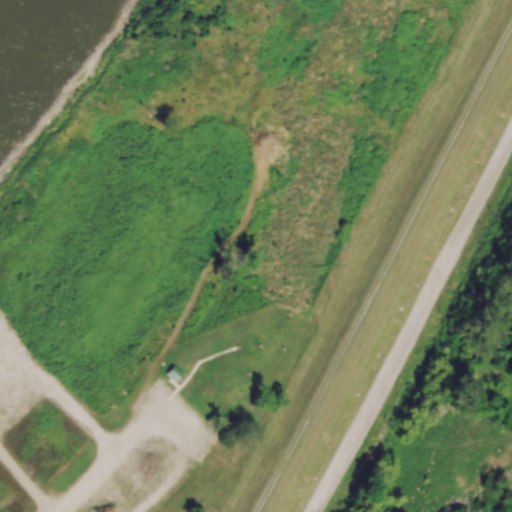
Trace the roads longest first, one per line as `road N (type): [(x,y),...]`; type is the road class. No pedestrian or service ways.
road 1 (residential): [(314,511),(511,136)]
road 2 (track): [(257,187),(232,290),(151,443)]
road 3 (track): [(242,89),(248,53),(260,62),(269,92),(257,187)]
